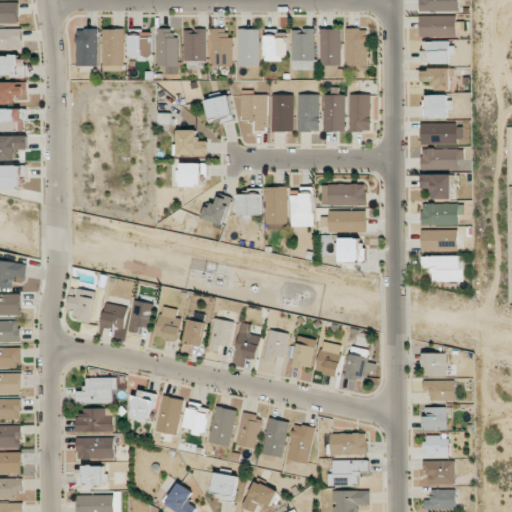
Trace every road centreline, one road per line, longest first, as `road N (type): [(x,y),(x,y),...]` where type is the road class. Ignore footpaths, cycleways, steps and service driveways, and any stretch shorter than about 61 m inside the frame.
road 1 (track): [(0,202),(511,315)]
road 2 (residential): [(398,511),(390,0)]
road 3 (residential): [(54,511),(51,0)]
road 4 (residential): [(53,347),(398,422)]
road 5 (residential): [(390,1),(52,4)]
road 6 (residential): [(393,156),(232,157)]
